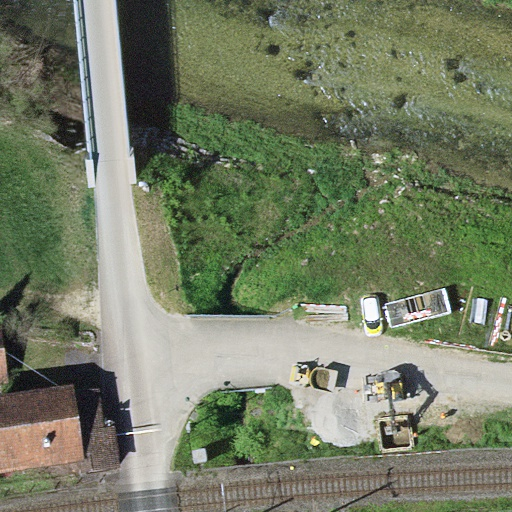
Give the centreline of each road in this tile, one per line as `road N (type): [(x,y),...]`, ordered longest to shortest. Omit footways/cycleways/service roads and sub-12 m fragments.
road 1 (unclassified): [(132,356),(276,346),(511,375)]
road 2 (residential): [(97,0),(132,356)]
road 3 (residential): [(132,356),(149,511)]
